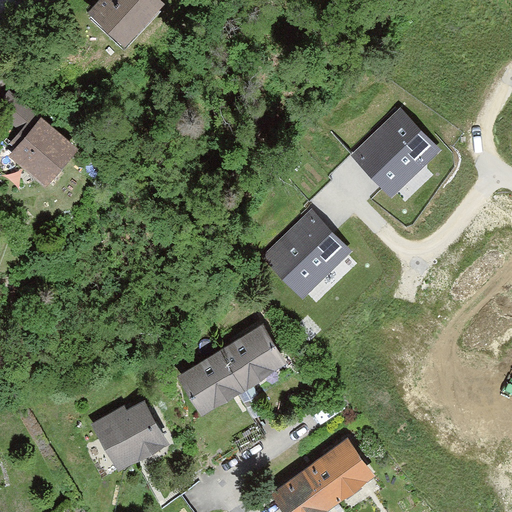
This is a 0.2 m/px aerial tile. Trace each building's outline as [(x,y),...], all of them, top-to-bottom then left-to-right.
[(109,0),(94,16),(126,45),(163,5),(157,0),(109,0)] [(0,116),(20,126),(32,103),(0,87),(0,88),(0,116)] [(400,108),(350,157),(392,199),(442,151),(400,108)] [(34,130),(7,163),(38,188),(65,156),(34,130)] [(262,257),(304,300),(354,251),(312,209),(262,257)] [(245,391),(288,365),(264,325),(220,351),(245,391)] [(220,351),(177,376),(201,417),(244,392),(220,351)] [(96,429),(119,471),(167,444),(144,403),(96,429)] [(310,469),(335,504),(371,479),(347,444),(310,469)] [(274,494),(286,511),(323,511),(335,504),(310,469),(274,494)]
